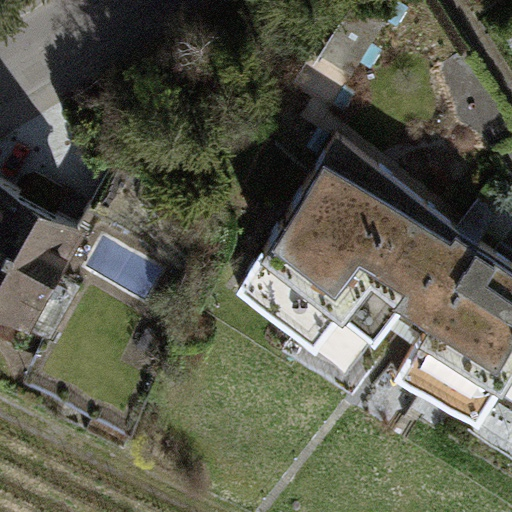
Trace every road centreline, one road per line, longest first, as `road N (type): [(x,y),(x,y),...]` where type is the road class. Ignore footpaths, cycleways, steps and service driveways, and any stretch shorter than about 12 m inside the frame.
road 1 (track): [(222,511),(0,400)]
road 2 (tertiary): [(121,0),(0,75)]
